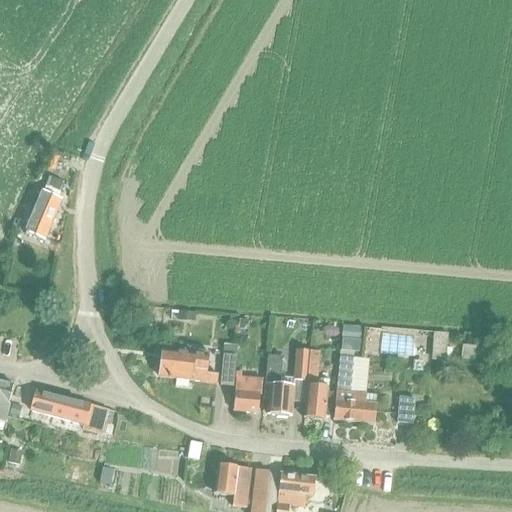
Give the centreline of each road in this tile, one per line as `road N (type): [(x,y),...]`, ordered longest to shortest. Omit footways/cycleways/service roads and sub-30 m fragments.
road 1 (unclassified): [(511,464),(344,453),(195,429),(130,396)]
road 2 (unclassified): [(183,0),(92,161),(81,232),(87,315)]
